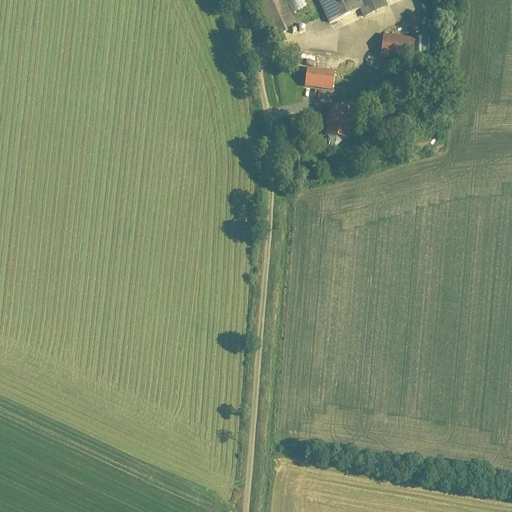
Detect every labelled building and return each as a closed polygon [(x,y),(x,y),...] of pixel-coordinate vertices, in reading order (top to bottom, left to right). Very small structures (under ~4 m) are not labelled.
[(282,0),(251,0),(268,38),(294,27),(282,0)] [(323,0),(333,21),(361,8),(366,17),(392,6),(389,0),(323,0)] [(386,39),(383,57),(415,62),(418,44),(386,39)] [(305,87),(331,91),(334,74),(307,71),(305,87)] [(390,72),(381,71),(379,92),(388,93),(390,72)] [(326,137),(346,140),(350,111),(330,108),(326,137)]
